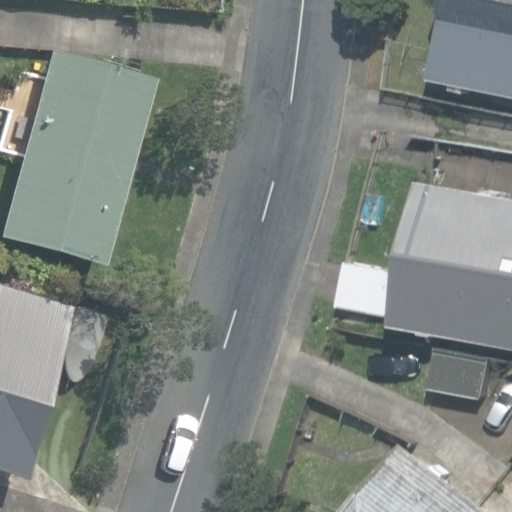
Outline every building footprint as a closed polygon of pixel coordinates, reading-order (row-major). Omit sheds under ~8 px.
[(511,0),(455,0),(439,78),(511,93),(511,0)] [(0,204),(0,239),(96,266),(148,79),(43,50),(0,204)] [(402,323),(511,343),(511,196),(428,181),(411,271),(351,260),(343,307),(403,318),(402,323)] [(0,454),(20,460),(67,307),(0,286),(0,454)] [(435,385),(487,394),(493,356),(442,347),(435,385)] [(354,511),(496,511),(408,443),(354,511)]
